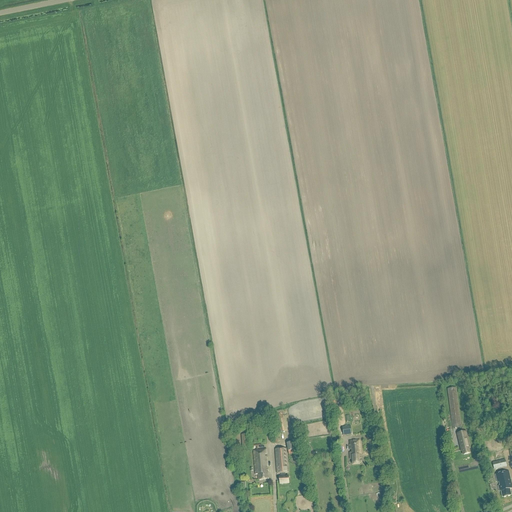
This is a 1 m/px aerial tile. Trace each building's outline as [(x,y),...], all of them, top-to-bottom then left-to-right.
[(448,390),(453,429),(461,428),(456,389),(448,390)] [(283,433),(280,418),(273,419),(275,434),(283,433)] [(342,427),(343,436),(352,435),(350,426),(342,427)] [(469,454),(467,445),(469,445),(467,436),(458,438),(461,450),(462,450),(464,456),(469,454)] [(360,464),(360,462),(359,459),(362,459),(360,441),(350,442),(350,445),(349,445),(349,450),(351,450),(352,453),(349,454),(350,460),(352,460),(352,465),(360,464)] [(288,452),(289,455),(294,455),(293,451),(297,451),(296,443),(286,444),(288,452)] [(285,477),(285,474),(288,473),(287,449),(275,450),(277,474),(280,474),(280,477),(279,477),(280,485),(289,484),(288,477),(285,477)] [(259,481),(269,480),(268,473),(268,474),(267,470),(266,470),(266,467),(267,467),(266,457),(265,457),(265,455),(266,455),(266,450),(253,451),(255,475),(258,475),(259,481)] [(493,463),(494,470),(507,467),(505,460),(493,463)] [(511,488),(511,487),(509,472),(495,475),(497,483),(499,483),(499,486),(498,487),(499,492),(501,492),(502,498),(511,496),(510,489),(511,488)]
